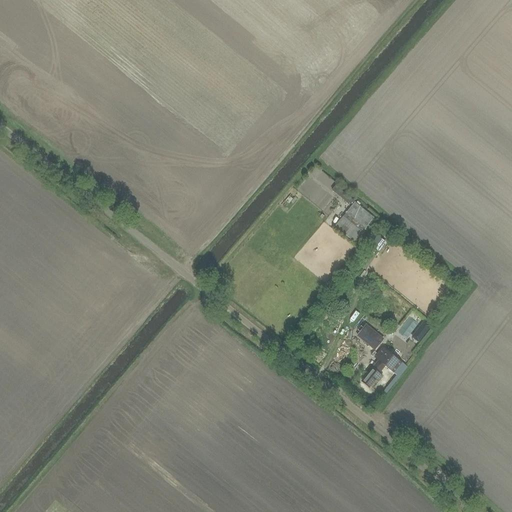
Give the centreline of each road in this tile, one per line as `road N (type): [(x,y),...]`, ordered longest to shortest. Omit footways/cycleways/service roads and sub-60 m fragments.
road 1 (unclassified): [(462,511),(0,126)]
road 2 (track): [(179,272),(410,0)]
